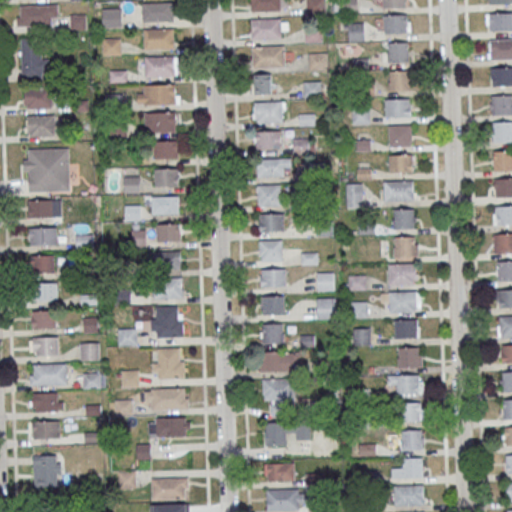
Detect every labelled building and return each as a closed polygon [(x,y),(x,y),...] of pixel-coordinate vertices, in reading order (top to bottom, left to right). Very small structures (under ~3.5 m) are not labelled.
[(251,0),(251,11),(281,11),(280,0),(251,0)] [(406,8),(405,0),(382,0),(382,8),(406,8)] [(142,3),(142,22),(173,22),(173,3),(142,3)] [(58,5),(17,5),(17,25),(58,25),(58,5)] [(121,8),(102,8),(102,27),(121,27),(121,8)] [(490,12),(511,12),(511,31),(490,31),(490,12)] [(85,14),(70,14),(70,28),(85,28),(85,14)] [(384,15),(407,14),(407,32),(384,33),(384,15)] [(252,19),(252,40),(282,40),(282,30),(287,30),(287,19),(252,19)] [(349,23),(349,40),(363,40),(363,23),(349,23)] [(174,30),(143,30),(143,49),(174,49),(174,30)] [(102,55),(120,55),(120,38),(102,38),(102,55)] [(511,38),(489,39),(489,59),(511,59),(511,38)] [(21,39),(21,77),(42,77),(42,39),(21,39)] [(408,62),(408,42),(387,42),(387,62),(408,62)] [(286,46),(252,46),(252,67),(286,67),(286,46)] [(175,58),(143,58),(143,77),(175,77),(175,58)] [(491,67),(511,66),(511,85),(492,86),(491,67)] [(408,70),(389,70),(389,90),(408,90),(408,70)] [(272,74),(254,74),(254,94),(272,94),(272,74)] [(317,82),(304,83),(305,93),(318,92),(317,82)] [(176,86),(139,86),(139,105),(176,105),(176,86)] [(24,90),(24,108),(51,108),(51,90),(24,90)] [(491,95),(511,95),(511,114),(491,114),(491,95)] [(385,117),(410,117),(410,98),(385,98),(385,117)] [(254,102),(254,123),(284,123),(284,102),(254,102)] [(352,108),(352,124),(369,124),(369,108),(352,108)] [(145,131),(175,131),(175,113),(145,113),(145,131)] [(26,115),(26,136),(56,136),(56,115),(26,115)] [(491,122),(511,122),(511,140),(491,141),(491,122)] [(388,125),(412,124),(412,145),(389,145),(388,125)] [(256,149),(280,149),(280,131),(256,131),(256,149)] [(154,140),(154,158),(177,158),(177,140),(154,140)] [(69,148),(25,149),(25,191),(69,190),(69,148)] [(492,151),(511,150),(511,169),(493,169),(492,151)] [(388,172),(413,172),(413,154),(388,154),(388,172)] [(258,177),(291,177),(291,158),(258,158),(258,177)] [(370,178),(370,167),(358,167),(358,178),(370,178)] [(178,168),(154,168),(154,185),(178,185),(178,168)] [(139,192),(139,176),(124,176),(124,192),(139,192)] [(495,178),(511,178),(511,197),(496,197),(495,178)] [(384,180),(413,180),(414,199),(384,199),(384,180)] [(346,183),(346,207),(363,207),(363,183),(346,183)] [(281,184),(258,184),(258,206),(281,206),(281,184)] [(179,196),(152,196),(152,213),(179,213),(179,196)] [(29,217),(53,217),(53,200),(29,200),(29,217)] [(141,220),(141,205),(125,205),(125,220),(141,220)] [(495,205),(511,205),(511,223),(495,224),(495,205)] [(415,228),(415,209),(393,209),(393,228),(415,228)] [(284,231),(284,213),(259,213),(259,231),(284,231)] [(157,241),(181,241),(181,223),(157,223),(157,241)] [(29,244),(57,244),(57,227),(29,227),(29,244)] [(132,245),(144,245),(144,230),(132,230),(132,245)] [(493,233),(511,233),(511,252),(494,252),(493,233)] [(418,236),(394,236),(394,257),(418,257),(418,236)] [(283,261),(283,240),(260,240),(260,261),(283,261)] [(181,251),(148,251),(148,269),(181,269),(181,251)] [(55,255),(31,255),(31,272),(55,272),(55,255)] [(497,261),(511,261),(511,280),(498,280),(497,261)] [(388,264),(388,285),(417,285),(417,264),(388,264)] [(261,269),(261,287),(286,287),(286,268),(261,269)] [(317,291),(335,291),(335,272),(317,272),(317,291)] [(349,275),(349,289),(365,289),(365,275),(349,275)] [(182,298),(182,280),(154,280),(154,298),(182,298)] [(58,301),(58,282),(37,282),(37,301),(58,301)] [(500,289),(511,288),(511,307),(501,308),(500,289)] [(420,291),(382,291),(382,311),(420,311),(420,291)] [(285,295),(262,295),(262,314),(285,314),(285,295)] [(317,297),(317,319),(335,319),(335,297),(317,297)] [(349,317),(367,317),(367,301),(349,301),(349,317)] [(182,307),(154,307),(154,339),(182,339),(182,307)] [(31,311),(31,328),(56,328),(56,311),(31,311)] [(97,333),(99,321),(86,318),(83,330),(97,333)] [(418,319),(394,319),(394,337),(418,337),(418,319)] [(262,344),(283,344),(283,323),(262,323),(262,344)] [(370,345),(370,327),(354,327),(354,345),(370,345)] [(136,346),(136,329),(119,329),(119,346),(136,346)] [(59,355),(59,337),(30,337),(30,355),(59,355)] [(100,343),(80,343),(80,359),(100,359),(100,343)] [(502,344),(511,344),(511,362),(503,363),(502,344)] [(398,347),(398,367),(422,367),(422,347),(398,347)] [(183,380),(183,350),(155,350),(155,380),(183,380)] [(300,352),(261,352),(261,371),(300,371),(300,352)] [(31,363),(31,384),(66,384),(66,363),(31,363)] [(122,387),(138,387),(138,370),(122,370),(122,387)] [(101,388),(101,372),(84,372),(84,388),(101,388)] [(502,372),(511,372),(511,390),(502,391),(502,372)] [(423,375),(388,375),(388,384),(397,384),(397,393),(423,393),(423,375)] [(294,378),(262,378),(262,402),(271,402),(271,412),(294,412),(294,378)] [(186,389),(147,389),(147,410),(186,410),(186,389)] [(63,411),(63,392),(33,392),(33,411),(63,411)] [(131,415),(131,399),(116,400),(116,415),(131,415)] [(503,400),(511,399),(511,418),(503,418),(503,400)] [(425,402),(401,402),(401,420),(425,420),(425,402)] [(156,436),(190,436),(190,417),(156,417),(156,436)] [(60,438),(60,421),(33,421),(33,438),(60,438)] [(265,422),(265,445),(286,445),(286,433),(297,433),(297,440),(310,440),(310,422),(265,422)] [(401,430),(401,450),(423,450),(423,430),(401,430)] [(34,454),(34,487),(60,487),(60,454),(34,454)] [(403,459),(403,468),(392,468),(392,477),(423,477),(423,459),(403,459)] [(295,463),(265,463),(265,480),(295,480),(295,463)] [(120,487),(135,487),(134,473),(120,474),(120,487)] [(152,499),(188,499),(188,477),(152,477),(152,499)] [(394,504),(423,504),(423,485),(394,485),(394,504)] [(267,510),(300,510),(300,489),(267,489),(267,510)]
